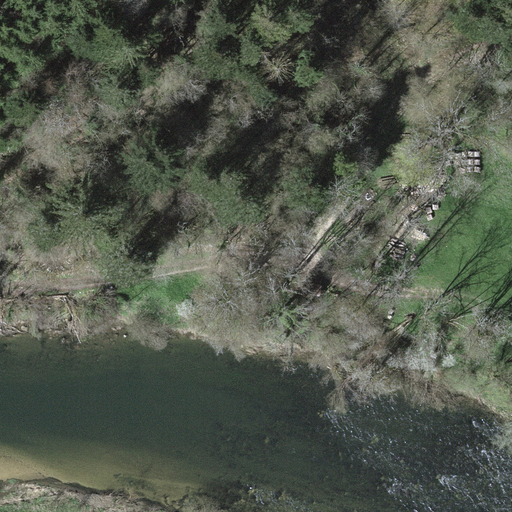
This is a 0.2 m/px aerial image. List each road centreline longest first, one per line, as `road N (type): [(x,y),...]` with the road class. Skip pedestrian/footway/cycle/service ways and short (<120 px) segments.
road 1 (track): [(301,278),(342,187),(378,134),(441,70),(511,24)]
road 2 (track): [(301,278),(201,272),(0,291)]
road 3 (track): [(511,348),(404,304),(301,278)]
